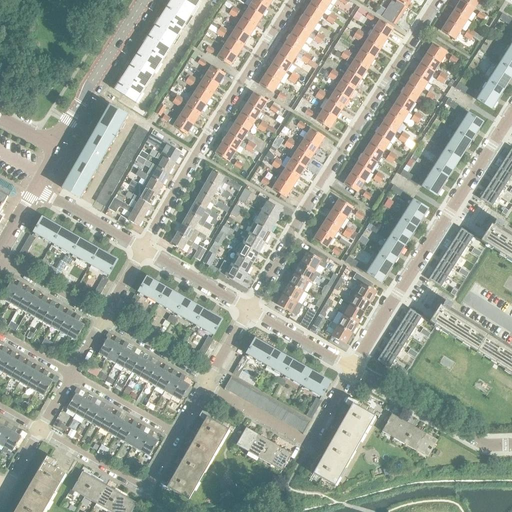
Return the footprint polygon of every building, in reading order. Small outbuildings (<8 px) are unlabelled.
[(171,0),(170,2),(191,16),(201,0),(171,0)] [(262,16),(268,5),(260,0),(253,0),(249,7),(262,16)] [(326,9),(330,2),(326,0),(312,0),(310,4),(324,13),(329,16),(335,20),(337,16),(326,9)] [(389,3),(381,17),(385,19),(395,25),(406,7),(407,7),(411,0),(397,0),(397,1),(396,0),(393,5),(389,3)] [(460,0),(460,1),(474,9),(479,0),(460,0)] [(223,5),(231,10),(256,26),(262,16),(249,7),(245,13),(226,1),(223,5)] [(467,19),(474,9),(460,1),(454,11),(467,19)] [(170,2),(151,31),(173,45),(191,16),(170,2)] [(324,13),(310,4),(304,14),(317,23),(324,13)] [(240,20),(236,27),(249,36),(256,26),(231,10),(229,13),(240,20)] [(461,29),(467,19),(454,11),(447,21),(461,29)] [(479,11),(476,16),(483,20),(486,16),(479,11)] [(374,17),(368,13),(365,17),(371,21),(374,17)] [(304,14),(297,24),(322,40),(324,36),(313,29),(317,23),(304,14)] [(329,16),(326,20),(332,24),(333,23),(335,20),(329,16)] [(380,20),(373,30),(387,39),(393,29),(380,20)] [(447,21),(441,31),(454,39),(461,29),(447,21)] [(320,44),(322,40),(297,24),(291,34),(305,43),(309,37),(320,44)] [(227,41),(223,47),(237,56),(243,46),(211,25),(208,29),(227,41)] [(243,46),(249,36),(236,27),(232,33),(221,26),(219,30),(211,25),(243,46)] [(355,33),(380,49),(387,39),(373,30),(369,37),(357,29),(355,33)] [(468,29),(466,33),(480,41),(482,37),(468,29)] [(155,74),(173,45),(151,31),(133,60),(155,74)] [(364,44),(360,50),(374,59),(380,49),(355,33),(352,37),(364,44)] [(479,42),(480,41),(466,33),(463,37),(470,41),(472,37),(479,42)] [(301,48),(305,43),(291,34),(285,44),(310,60),(312,56),(306,53),(306,52),(301,48)] [(201,47),(207,51),(230,66),(237,56),(223,47),(220,53),(208,46),(204,43),(201,47)] [(511,43),(476,100),(491,109),(511,76),(511,43)] [(307,64),(310,60),(285,44),(278,54),(292,63),(296,56),(301,59),(301,60),(307,64)] [(368,69),(374,59),(360,50),(357,56),(352,53),(351,53),(345,49),(336,44),(334,47),(368,69)] [(433,44),(426,54),(440,62),(446,53),(433,44)] [(352,64),(348,70),(361,79),(368,69),(334,47),(333,48),(342,53),(340,57),(352,64)] [(286,73),(292,63),(278,54),(272,64),(286,73)] [(434,72),(440,62),(426,54),(420,64),(434,72)] [(499,57),(493,54),(488,61),(494,64),(499,57)] [(452,55),(448,60),(451,61),(454,64),(457,59),(452,55)] [(133,60),(114,89),(136,103),(155,74),(133,60)] [(279,83),(286,73),(272,64),(266,74),(279,83)] [(427,83),(431,77),(434,72),(420,64),(414,74),(427,83)] [(212,66),(205,76),(219,85),(225,74),(212,66)] [(326,70),(323,74),(334,81),(336,77),(330,73),(326,70)] [(355,89),(361,79),(348,70),(341,80),(355,89)] [(290,76),(297,80),(299,76),(292,72),(290,76)] [(273,93),(279,83),(266,74),(259,84),(273,93)] [(414,74),(407,84),(432,100),(435,96),(429,92),(426,96),(421,92),(427,83),(414,74)] [(199,86),(212,95),(219,85),(205,76),(199,86)] [(297,80),(290,76),(288,79),(295,84),(297,80)] [(341,80),(335,90),(348,99),(355,89),(341,80)] [(407,84),(401,94),(415,102),(418,96),(430,104),(432,100),(407,84)] [(193,96),(206,105),(212,95),(199,86),(193,96)] [(348,99),(335,90),(329,100),(342,109),(348,99)] [(286,96),(280,92),(277,96),(284,100),(286,96)] [(254,93),(247,103),(261,112),(268,101),(254,93)] [(408,112),(415,102),(401,94),(395,104),(408,112)] [(174,98),(181,103),(183,99),(177,95),(174,98)] [(186,106),(199,115),(206,105),(193,96),(186,106)] [(178,106),(181,103),(174,98),(172,102),(178,106)] [(329,100),(322,110),(336,119),(342,109),(329,100)] [(160,103),(155,112),(160,116),(166,107),(160,103)] [(255,122),(261,112),(247,103),(241,113),(255,122)] [(272,104),(269,109),(276,113),(279,108),(272,104)] [(402,122),(408,112),(395,104),(388,114),(402,122)] [(94,133),(111,143),(127,116),(110,106),(107,111),(105,110),(95,128),(97,129),(94,133)] [(180,116),(193,125),(199,115),(186,106),(180,116)] [(307,108),(304,113),(311,117),(314,112),(307,108)] [(329,129),(336,119),(322,110),(316,120),(329,129)] [(416,112),(413,116),(420,120),(422,116),(416,112)] [(248,132),(255,122),(241,113),(235,123),(248,132)] [(436,196),(483,123),(468,113),(422,187),(436,196)] [(402,122),(388,114),(382,124),(396,132),(402,122)] [(162,119),(187,135),(193,125),(180,116),(177,122),(171,118),(171,119),(165,115),(162,119)] [(420,120),(413,116),(410,120),(417,124),(420,120)] [(262,120),(259,124),(266,129),(270,132),(273,127),(262,120)] [(296,126),(302,130),(305,125),(299,121),(296,126)] [(242,141),(248,132),(235,123),(228,133),(253,149),(256,145),(250,141),(248,144),(242,141)] [(259,124),(257,128),(263,133),(266,129),(259,124)] [(389,142),(396,132),(382,124),(376,134),(389,142)] [(138,126),(135,130),(145,136),(148,131),(138,126)] [(304,139),(318,147),(324,137),(311,129),(304,139)] [(145,136),(135,130),(133,135),(142,141),(145,136)] [(111,143),(94,133),(90,140),(89,139),(80,154),(82,156),(79,161),(95,171),(111,143)] [(251,152),(253,149),(228,133),(222,143),(236,152),(239,146),(245,149),(245,148),(251,152)] [(144,145),(152,149),(155,144),(164,149),(161,155),(174,163),(181,152),(151,134),(144,145)] [(389,142),(376,134),(369,144),(383,152),(389,142)] [(142,141),(133,135),(130,140),(139,145),(142,141)] [(288,137),(286,141),(311,157),(318,147),(304,139),(300,145),(288,137)] [(418,164),(428,170),(429,168),(430,169),(431,166),(433,168),(436,164),(419,154),(425,145),(424,145),(426,143),(434,148),(433,148),(439,152),(444,144),(438,140),(436,144),(428,139),(424,137),(413,153),(417,156),(416,157),(421,160),(418,164)] [(139,145),(130,140),(127,145),(137,150),(139,145)] [(292,159),(305,167),(311,157),(286,141),(286,142),(283,145),(295,153),(292,159)] [(230,161),(236,152),(222,143),(215,153),(230,161)] [(377,162),(383,152),(369,144),(363,154),(377,162)] [(137,150),(127,145),(125,149),(134,155),(137,150)] [(161,161),(158,167),(168,173),(174,163),(161,155),(152,150),(152,149),(144,145),(152,149),(149,154),(161,161)] [(134,155),(125,149),(122,154),(131,159),(134,155)] [(155,171),(151,177),(162,184),(168,173),(158,167),(152,164),(153,163),(146,159),(148,155),(141,150),(135,160),(147,167),(147,166),(155,171)] [(131,159),(122,154),(119,159),(129,164),(131,159)] [(377,162),(363,154),(357,164),(370,172),(377,162)] [(270,159),(273,161),(280,166),(282,162),(276,157),(276,158),(272,156),(270,159)] [(126,169),(129,164),(119,159),(116,163),(126,169)] [(292,159),(285,169),(298,177),(305,167),(292,159)] [(234,165),(240,169),(243,164),(236,160),(234,165)] [(63,188),(80,198),(95,171),(79,161),(76,166),(74,165),(64,183),(65,183),(63,188)] [(277,169),(280,166),(273,161),(271,165),(277,169)] [(511,164),(506,161),(500,170),(511,177),(511,164)] [(126,169),(116,163),(114,168),(123,173),(126,169)] [(364,182),(370,172),(357,164),(350,174),(364,182)] [(123,173),(114,168),(111,173),(121,178),(123,173)] [(285,169),(279,179),(292,188),(298,177),(285,169)] [(145,180),(142,185),(157,194),(162,184),(151,177),(138,170),(135,175),(145,180)] [(213,170),(207,181),(221,190),(224,184),(239,192),(242,187),(213,170)] [(511,177),(500,170),(494,180),(506,188),(511,179),(511,177)] [(121,178),(111,173),(108,177),(118,183),(121,178)] [(364,182),(350,174),(344,184),(357,193),(364,182)] [(118,183),(108,177),(106,182),(115,188),(118,183)] [(265,189),(267,186),(270,181),(263,177),(258,185),(265,189)] [(273,189),(286,198),(292,188),(279,179),(273,189)] [(494,180),(488,190),(500,198),(506,188),(494,180)] [(151,204),(157,194),(142,185),(135,181),(132,185),(139,189),(135,195),(151,204)] [(230,195),(221,190),(207,181),(201,192),(212,198),(216,192),(228,199),(230,195)] [(115,188),(106,182),(103,187),(112,192),(115,188)] [(0,222),(3,218),(2,217),(2,218),(0,216),(0,210),(11,192),(0,185),(0,222)] [(112,192),(103,187),(100,192),(110,197),(112,192)] [(252,192),(245,188),(238,200),(245,204),(252,192)] [(488,190),(481,200),(494,208),(500,198),(488,190)] [(137,202),(134,208),(145,215),(151,204),(135,195),(128,191),(126,196),(132,199),(137,202)] [(368,200),(369,199),(372,195),(365,191),(362,196),(368,200)] [(110,197),(100,192),(98,196),(107,202),(110,197)] [(201,192),(195,202),(206,209),(209,203),(222,210),(224,205),(212,198),(201,192)] [(107,202),(98,196),(95,201),(104,206),(107,202)] [(139,226),(145,215),(134,208),(122,201),(116,198),(114,197),(108,208),(115,213),(119,207),(131,214),(128,220),(139,226)] [(339,199),(332,209),(347,218),(353,208),(339,199)] [(387,199),(384,204),(389,207),(393,203),(387,199)] [(428,209),(413,200),(366,273),(381,283),(428,209)] [(218,216),(206,209),(195,202),(189,212),(200,219),(203,213),(216,220),(218,216)] [(267,202),(261,213),(276,221),(283,211),(267,202)] [(232,211),(239,214),(242,209),(235,205),(232,211)] [(340,228),(347,218),(332,209),(326,219),(340,228)] [(357,211),(355,215),(361,219),(364,215),(357,211)] [(212,226),(200,219),(189,212),(183,223),(194,230),(197,224),(210,231),(212,226)] [(261,213),(255,223),(271,231),(276,221),(261,213)] [(120,216),(117,222),(122,225),(125,219),(120,216)] [(42,217),(33,232),(52,243),(61,228),(42,217)] [(334,238),(340,228),(326,219),(320,229),(334,238)] [(486,233),(481,241),(483,242),(511,260),(511,237),(500,230),(503,224),(497,220),(494,226),(491,225),(488,229),(486,233)] [(253,227),(249,233),(264,242),(271,231),(255,223),(254,222),(251,226),(253,227)] [(177,233),(193,243),(196,237),(203,241),(206,237),(194,230),(183,223),(177,233)] [(223,226),(220,232),(227,235),(230,230),(223,226)] [(347,227),(345,231),(355,237),(357,234),(347,227)] [(389,231),(383,227),(379,235),(384,238),(389,231)] [(80,238),(61,228),(52,243),(71,254),(80,238)] [(334,238),(320,229),(313,239),(327,248),(334,238)] [(259,252),(264,242),(249,233),(244,230),(242,235),(247,238),(243,243),(259,252)] [(352,242),(355,237),(345,231),(342,235),(352,242)] [(461,231),(455,240),(468,249),(474,239),(461,231)] [(227,235),(220,232),(214,242),(221,245),(227,235)] [(171,244),(181,250),(185,244),(197,251),(193,257),(199,260),(205,250),(193,243),(177,233),(171,244)] [(71,254),(90,264),(99,249),(80,238),(71,254)] [(455,240),(449,250),(461,258),(468,249),(455,240)] [(253,263),(259,252),(243,243),(241,242),(240,243),(239,244),(238,245),(237,246),(236,248),(236,249),(235,250),(235,252),(235,253),(237,254),(253,263)] [(211,247),(208,252),(215,256),(218,251),(211,247)] [(332,251),(342,258),(345,253),(335,247),(332,251)] [(306,252),(300,263),(315,271),(318,265),(324,268),(327,263),(325,262),(327,258),(311,248),(308,253),(306,252)] [(117,260),(99,249),(90,264),(109,275),(117,260)] [(449,250),(442,260),(455,268),(461,258),(449,250)] [(203,262),(204,263),(209,266),(213,259),(215,256),(208,252),(203,262)] [(237,254),(232,264),(247,273),(253,263),(237,254)] [(62,260),(69,265),(73,259),(65,255),(62,260)] [(39,266),(53,274),(56,268),(43,260),(39,266)] [(241,284),(247,273),(232,264),(231,265),(224,260),(218,271),(225,275),(241,284)] [(442,260),(436,270),(449,278),(455,268),(442,260)] [(321,274),(315,271),(300,263),(294,273),(309,282),(312,276),(318,279),(321,274)] [(64,267),(58,264),(56,268),(53,274),(58,277),(64,267)] [(436,270),(430,280),(443,288),(449,278),(436,270)] [(303,292),(309,282),(294,273),(288,284),(303,292)] [(361,283),(355,295),(369,303),(376,292),(371,289),(373,284),(356,273),(353,278),(361,283)] [(2,298),(10,302),(17,290),(15,289),(16,287),(12,285),(15,279),(11,277),(8,282),(10,283),(5,291),(2,298)] [(138,292),(157,303),(166,287),(147,277),(138,292)] [(333,282),(330,280),(327,285),(324,286),(322,290),(327,292),(333,282)] [(19,282),(16,287),(15,289),(17,290),(10,302),(18,307),(25,295),(23,294),(24,291),(20,289),(23,284),(19,282)] [(288,284),(282,294),(297,303),(303,292),(288,284)] [(18,307),(26,312),(33,300),(31,298),(33,296),(29,294),(31,288),(27,286),(24,291),(23,294),(25,295),(18,307)] [(157,303),(176,313),(184,298),(166,287),(157,303)] [(321,295),(318,301),(321,303),(327,292),(322,290),(321,292),(321,295)] [(36,291),(33,296),(31,298),(33,300),(26,312),(34,316),(41,304),(39,303),(41,301),(37,299),(39,293),(36,291)] [(302,306),(297,303),(282,294),(276,304),(296,316),(297,315),(298,314),(300,311),(300,310),(302,306)] [(363,314),(369,303),(355,295),(349,305),(363,314)] [(44,296),(41,301),(39,303),(41,304),(34,316),(43,321),(50,309),(48,308),(49,305),(45,303),(48,298),(44,296)] [(176,313),(195,324),(203,309),(184,298),(176,313)] [(43,321),(51,326),(58,314),(56,312),(57,310),(53,308),(56,302),(52,300),(49,305),(48,308),(50,309),(43,321)] [(435,312),(429,322),(432,323),(474,350),(494,362),(511,373),(511,350),(509,349),(503,345),(501,343),(448,310),(452,305),(446,301),(442,306),(440,305),(437,310),(435,312)] [(60,305),(57,310),(56,312),(58,314),(51,326),(59,330),(66,318),(64,317),(65,315),(61,312),(64,307),(60,305)] [(357,324),(363,314),(349,305),(343,316),(357,324)] [(222,319),(203,309),(195,324),(213,335),(222,319)] [(66,318),(59,330),(67,335),(74,323),(72,322),(73,319),(69,317),(72,312),(68,310),(65,315),(64,317),(66,318)] [(414,311),(408,321),(421,329),(427,319),(414,311)] [(76,314),(73,319),(72,322),(74,323),(67,335),(76,340),(79,333),(84,325),(78,322),(80,316),(76,314)] [(166,320),(174,324),(177,319),(170,314),(166,320)] [(324,318),(319,315),(313,325),(318,328),(324,318)] [(343,316),(337,326),(351,334),(357,324),(343,316)] [(408,321),(402,331),(415,339),(421,329),(408,321)] [(346,344),(351,334),(337,326),(331,336),(346,344)] [(402,331),(396,340),(409,348),(415,339),(402,331)] [(108,333),(105,338),(107,339),(102,346),(103,346),(99,353),(107,358),(114,346),(112,345),(113,342),(109,340),(112,335),(108,332),(108,333)] [(114,346),(107,358),(115,363),(122,350),(120,349),(121,347),(118,345),(120,339),(116,337),(113,342),(112,345),(114,346)] [(255,338),(246,354),(265,364),(274,349),(255,338)] [(396,340),(390,351),(402,358),(409,348),(396,340)] [(122,350),(115,363),(123,367),(130,355),(128,354),(130,351),(126,349),(128,344),(124,342),(121,347),(120,349),(122,350)] [(0,357),(0,370),(3,372),(10,360),(8,359),(9,356),(5,354),(8,349),(4,346),(1,352),(0,353),(0,354),(2,355),(0,357)] [(123,367),(131,372),(138,360),(136,358),(138,356),(134,354),(136,348),(133,346),(130,351),(128,354),(130,355),(123,367)] [(284,375),(293,360),(274,349),(265,364),(284,375)] [(3,372),(11,377),(18,364),(16,363),(17,361),(13,359),(16,353),(12,351),(9,356),(8,359),(10,360),(3,372)] [(131,372),(140,377),(147,364),(145,363),(146,361),(142,358),(145,353),(141,351),(138,356),(136,358),(138,360),(131,372)] [(390,351),(384,360),(397,368),(402,358),(390,351)] [(140,377),(148,381),(155,369),(153,368),(154,365),(150,363),(153,358),(149,355),(146,361),(145,363),(147,364),(140,377)] [(11,377),(19,381),(26,369),(24,368),(25,366),(21,363),(24,358),(20,356),(17,361),(16,363),(18,364),(11,377)] [(28,360),(25,366),(24,368),(26,369),(19,381),(27,386),(34,374),(32,373),(34,370),(30,368),(32,363),(28,360)] [(148,381),(156,386),(163,374),(161,372),(162,370),(158,368),(161,362),(157,360),(154,365),(153,368),(155,369),(148,381)] [(312,370),(293,360),(284,375),(303,386),(312,370)] [(27,386),(35,391),(42,378),(40,377),(42,375),(38,373),(40,367),(36,365),(34,370),(32,373),(34,374),(27,386)] [(156,386),(164,391),(171,378),(169,377),(170,375),(166,372),(169,367),(165,365),(162,370),(161,372),(163,374),(156,386)] [(91,366),(88,372),(96,376),(99,371),(91,366)] [(164,391),(172,395),(179,383),(177,382),(178,379),(175,377),(177,372),(173,369),(170,375),(169,377),(171,378),(164,391)] [(45,370),(42,375),(40,377),(42,378),(35,391),(44,395),(48,389),(52,381),(46,377),(49,372),(45,370)] [(322,397),(330,381),(312,370),(303,386),(322,397)] [(98,377),(105,381),(108,376),(101,372),(98,377)] [(181,374),(178,379),(177,382),(179,383),(172,395),(181,400),(184,393),(185,393),(189,385),(183,382),(185,376),(181,374)] [(225,388),(230,391),(236,380),(231,376),(225,388)] [(275,382),(282,386),(285,380),(278,376),(275,382)] [(230,391),(235,394),(242,383),(236,380),(230,391)] [(242,383),(235,394),(241,397),(247,386),(242,383)] [(241,397),(246,400),(252,389),(247,386),(241,397)] [(80,400),(85,392),(76,388),(73,393),(75,394),(71,402),(67,409),(75,413),(82,401),(80,400)] [(246,400),(251,403),(257,392),(252,389),(246,400)] [(75,413),(84,418),(90,406),(88,405),(90,402),(93,397),(85,392),(80,400),(82,401),(75,413)] [(251,403),(256,406),(263,395),(257,392),(251,403)] [(256,406),(262,408),(268,397),(263,395),(256,406)] [(93,397),(90,402),(88,405),(90,406),(84,418),(92,423),(98,410),(97,409),(101,402),(93,397)] [(262,408),(267,411),(273,400),(268,397),(262,408)] [(320,466),(315,475),(334,486),(339,477),(344,468),(349,459),(359,442),(364,433),(369,424),(375,415),(356,405),(358,401),(353,400),(348,398),(345,403),(353,409),(350,413),(345,422),(340,431),(335,440),(330,448),(325,457),(320,466)] [(273,400),(267,411),(272,414),(278,403),(273,400)] [(92,423),(100,427),(107,415),(105,414),(106,412),(102,409),(105,404),(101,402),(97,409),(98,410),(92,423)] [(272,414),(277,417),(283,406),(278,403),(272,414)] [(100,427),(108,432),(115,420),(113,419),(114,416),(110,414),(113,409),(109,406),(106,412),(105,414),(107,415),(100,427)] [(277,417),(282,420),(289,409),(283,406),(277,417)] [(282,420),(288,423),(294,412),(289,409),(282,420)] [(121,423),(122,421),(125,416),(117,411),(114,416),(113,419),(115,420),(108,432),(116,437),(123,424),(121,423)] [(210,419),(212,415),(202,411),(199,416),(207,423),(169,489),(189,500),(218,447),(228,430),(210,419)] [(288,423),(293,426),(299,415),(294,412),(288,423)] [(380,435),(391,441),(403,420),(392,414),(380,435)] [(299,415),(293,426),(298,429),(304,418),(299,415)] [(116,437),(124,441),(131,429),(129,428),(130,426),(127,423),(129,418),(125,416),(122,421),(121,423),(123,424),(116,437)] [(310,421),(304,418),(298,429),(304,432),(310,421)] [(124,441),(133,446),(139,434),(137,433),(139,430),(135,428),(137,423),(133,420),(130,426),(129,428),(131,429),(124,441)] [(391,441),(403,448),(415,427),(403,420),(391,441)] [(5,421),(2,426),(0,428),(3,429),(0,433),(0,444),(4,446),(11,434),(9,433),(10,431),(6,428),(9,423),(5,421)] [(13,425),(10,431),(9,433),(11,434),(4,446),(12,451),(16,444),(21,437),(14,433),(17,428),(13,425)] [(133,446),(141,451),(147,438),(145,437),(147,435),(143,433),(146,427),(142,425),(139,430),(137,433),(139,434),(133,446)] [(237,443),(249,450),(257,434),(246,427),(237,443)] [(403,448),(414,454),(426,433),(415,427),(403,448)] [(150,430),(147,435),(145,437),(147,438),(141,451),(149,455),(153,449),(157,441),(151,437),(154,432),(150,430)] [(438,440),(426,433),(414,454),(425,461),(438,440)] [(269,440),(257,434),(249,450),(260,456),(269,440)] [(260,456),(271,462),(280,447),(269,440),(260,456)] [(292,453),(280,447),(271,462),(283,469),(283,468),(286,470),(289,465),(286,464),(292,453)] [(123,458),(118,455),(115,461),(120,464),(123,458)] [(57,461),(50,457),(47,456),(44,461),(14,511),(43,511),(66,474),(53,467),(57,461)] [(83,472),(72,490),(73,490),(74,489),(85,495),(93,480),(82,474),(83,472)] [(85,495),(97,502),(106,485),(98,481),(97,482),(93,480),(85,495)] [(97,502),(109,508),(117,494),(106,487),(106,485),(97,502)] [(121,496),(117,494),(109,508),(114,511),(130,511),(136,502),(135,503),(130,500),(130,499),(122,494),(121,496)]
